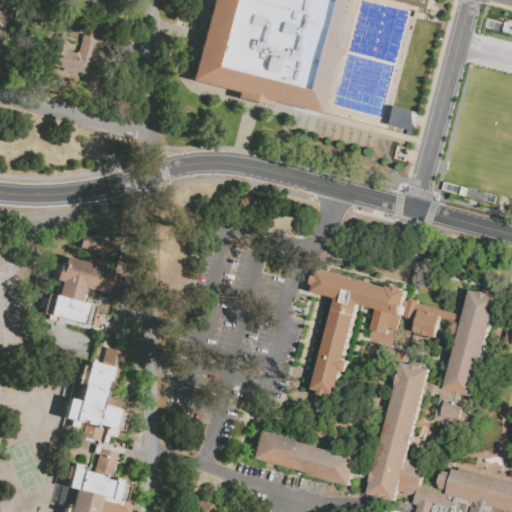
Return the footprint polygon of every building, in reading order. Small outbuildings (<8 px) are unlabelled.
[(98,0),(98,15),(79,14),(79,12),(69,12),(69,0),(98,0)] [(212,0),(191,82),(319,115),(348,0),(212,0)] [(72,35),(75,22),(88,25),(90,23),(101,26),(98,39),(100,39),(99,47),(95,45),(92,59),(93,59),(92,64),(90,64),(87,78),(78,76),(78,78),(64,75),(64,72),(54,69),(60,44),(70,46),(68,55),(77,57),(79,55),(84,38),(72,35)] [(410,110),(393,106),(388,124),(405,129),(410,110)] [(82,265),(85,253),(79,252),(83,239),(112,247),(109,259),(97,257),(93,268),(112,274),(112,276),(120,278),(115,297),(111,296),(111,297),(107,295),(106,297),(90,294),(86,307),(96,310),(94,317),(102,319),(99,332),(57,321),(56,325),(47,323),(48,319),(43,317),(44,313),(40,312),(43,301),(47,302),(48,298),(57,300),(61,286),(55,284),(60,267),(63,268),(66,261),(82,265)] [(317,269),(315,276),(312,275),(310,283),(313,284),(311,291),(335,298),(311,389),(317,390),(316,394),(325,397),(327,392),(333,394),(340,370),(343,371),(346,361),(342,360),(357,302),(376,307),(370,329),(385,333),(387,325),(395,327),(399,314),(415,318),(411,332),(434,338),(440,315),(419,309),(420,303),(409,300),(404,298),(406,290),(386,285),(385,287),(317,269)] [(472,289),(497,296),(487,333),(471,397),(458,394),(455,404),(468,407),(463,428),(436,421),(442,397),(444,388),(446,389),(472,289)] [(487,333),(511,339),(511,353),(511,347),(485,340),(487,333)] [(91,366),(102,369),(107,352),(128,357),(124,376),(119,375),(116,387),(111,385),(107,400),(136,408),(133,421),(128,420),(124,435),(121,434),(119,442),(110,439),(108,447),(104,446),(108,431),(104,430),(101,446),(82,441),(86,428),(83,427),(81,434),(71,431),(73,424),(65,422),(70,403),(80,405),(84,389),(79,387),(84,370),(89,371),(91,366)] [(399,364),(431,372),(428,384),(432,385),(444,388),(442,397),(424,393),(407,461),(423,465),(414,500),(350,484),(354,467),(371,471),(399,364)] [(261,431),(253,460),(349,484),(357,455),(261,431)] [(67,483),(70,471),(73,472),(75,467),(85,470),(84,475),(95,478),(101,452),(119,457),(112,485),(116,486),(116,483),(123,485),(122,487),(131,490),(128,502),(136,504),(133,511),(71,511),(76,494),(69,491),(71,484),(67,483)] [(411,511),(420,483),(437,487),(442,470),(451,473),(453,466),(511,481),(511,511),(411,511)] [(193,511),(206,499),(216,510),(213,511),(193,511)]
